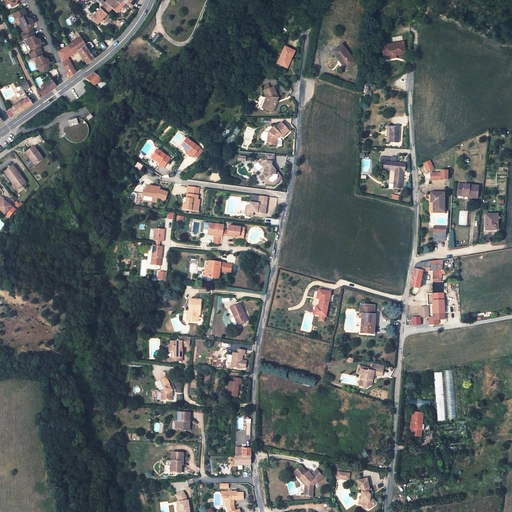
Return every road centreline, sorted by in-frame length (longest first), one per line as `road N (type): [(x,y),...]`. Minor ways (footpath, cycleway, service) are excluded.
road 1 (unclassified): [(386,511),(414,236),(410,61),(422,4),(440,0)]
road 2 (unclassified): [(261,511),(252,453),(256,361),(295,167),(316,0)]
